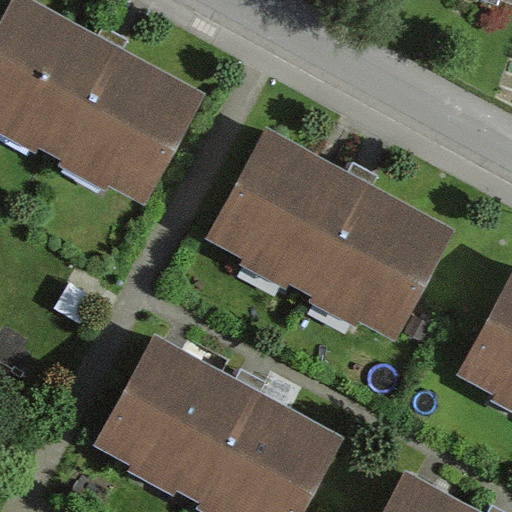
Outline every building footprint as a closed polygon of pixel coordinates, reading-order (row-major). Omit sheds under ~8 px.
[(124,35),(58,0),(11,0),(0,22),(0,106),(145,184),(202,77),(124,35)] [(371,173),(269,117),(211,224),(391,323),(450,216),(371,173)] [(511,267),(459,364),(511,392),(511,267)] [(260,381),(156,325),(98,430),(249,511),(288,511),(337,423),(260,381)] [(507,511),(408,460),(380,511),(507,511)]
